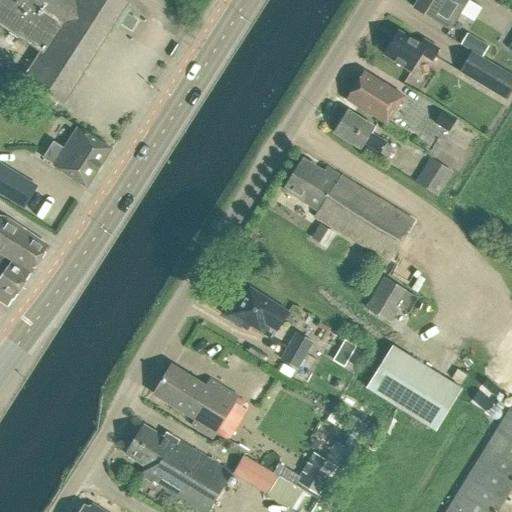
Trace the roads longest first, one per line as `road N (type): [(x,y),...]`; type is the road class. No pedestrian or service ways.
road 1 (unclassified): [(83,474),(374,0)]
road 2 (primary): [(0,366),(244,0)]
